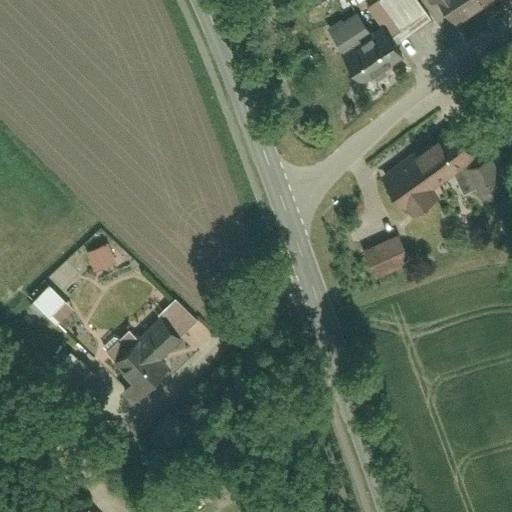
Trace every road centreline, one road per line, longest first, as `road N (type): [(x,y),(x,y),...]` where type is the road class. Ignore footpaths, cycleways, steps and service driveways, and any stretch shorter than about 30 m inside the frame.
road 1 (tertiary): [(390,511),(282,200)]
road 2 (residential): [(511,39),(423,91),(315,184),(282,200)]
road 3 (tertiary): [(282,200),(200,0)]
